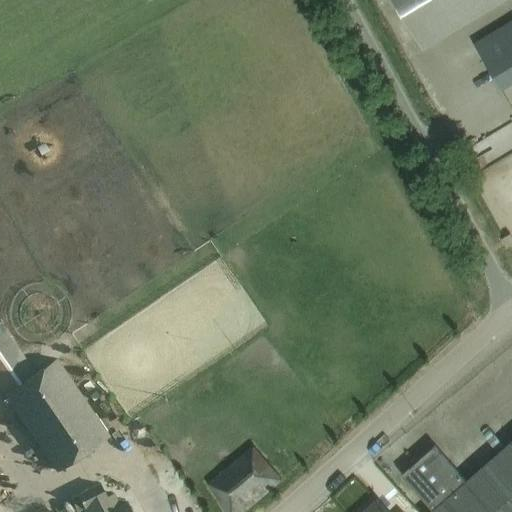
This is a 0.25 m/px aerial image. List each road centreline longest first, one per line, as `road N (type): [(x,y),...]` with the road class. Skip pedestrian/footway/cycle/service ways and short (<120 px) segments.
road 1 (unclassified): [(511,294),(346,0)]
road 2 (unclassified): [(286,511),(511,311)]
